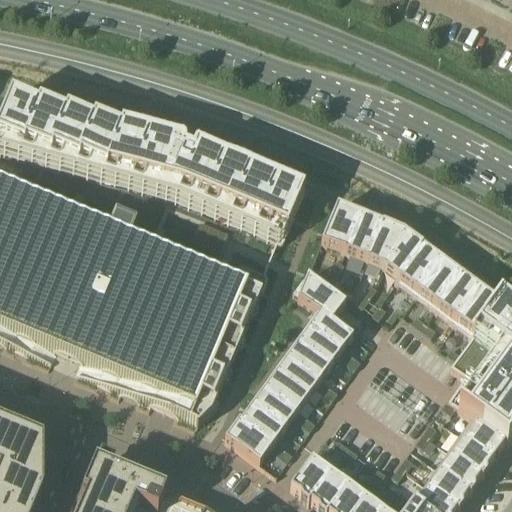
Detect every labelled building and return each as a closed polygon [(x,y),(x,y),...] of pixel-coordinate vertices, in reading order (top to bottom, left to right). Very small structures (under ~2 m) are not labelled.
[(10,102),(0,126),(0,144),(22,154),(24,151),(50,161),(52,158),(78,169),(79,166),(105,177),(107,174),(181,194),(286,239),(303,198),(196,154),(195,154),(194,154),(194,155),(193,155),(193,156),(192,156),(192,157),(191,157),(191,158),(191,159),(191,160),(184,157),(184,156),(184,155),(184,154),(184,153),(184,152),(183,151),(183,150),(182,150),(182,149),(181,149),(180,149),(120,132),(119,136),(93,125),(92,128),(66,117),(64,120),(38,109),(37,113),(10,102)] [(0,189),(5,191),(12,175),(0,170),(0,189)] [(0,350),(49,371),(55,355),(80,366),(74,381),(161,418),(176,425),(182,409),(194,414),(204,390),(217,358),(231,325),(245,291),(233,287),(234,286),(130,243),(135,230),(114,222),(109,234),(5,191),(0,189),(0,350)] [(336,212),(320,249),(344,259),(359,221),(336,212)] [(359,221),(344,259),(367,269),(383,230),(359,221)] [(199,228),(193,242),(221,254),(227,239),(199,228)] [(383,230),(367,269),(383,275),(403,239),(383,230)] [(403,239),(383,275),(396,285),(397,286),(421,253),(403,239)] [(396,285),(393,289),(414,304),(441,267),(422,253),(421,253),(397,286),(396,285)] [(337,266),(330,276),(336,281),(343,271),(337,266)] [(441,267),(414,304),(433,318),(460,281),(441,267)] [(234,286),(233,287),(245,291),(261,298),(263,293),(264,292),(265,291),(265,290),(266,289),(266,288),(266,287),(266,286),(265,285),(265,284),(265,283),(264,282),(264,281),(263,281),(263,280),(262,280),(240,271),(234,286)] [(330,276),(323,286),(329,290),(336,281),(330,276)] [(460,281),(433,318),(452,332),(479,295),(460,281)] [(307,282),(292,303),(297,306),(318,322),(318,320),(331,329),(332,328),(345,310),(307,282)] [(369,290),(362,300),(369,305),(376,295),(369,290)] [(245,291),(231,325),(246,332),(260,299),(261,299),(261,298),(245,291)] [(479,295),(452,332),(471,346),(499,309),(479,295)] [(362,300),(355,310),(362,314),(369,305),(362,300)] [(465,386),(448,410),(470,426),(504,451),(506,452),(511,443),(511,318),(499,309),(471,346),(450,375),(465,386)] [(378,312),(371,321),(378,326),(385,316),(378,312)] [(318,322),(307,336),(340,360),(343,356),(352,343),(332,328),(331,329),(318,320),(318,322)] [(415,323),(411,329),(420,336),(425,330),(415,323)] [(231,325),(217,358),(233,364),(246,332),(231,325)] [(353,329),(346,339),(352,343),(359,334),(353,329)] [(425,330),(420,336),(430,343),(435,337),(425,330)] [(307,336),(296,352),(329,376),(338,364),(340,360),(307,336)] [(296,352),(284,367),(317,391),(329,376),(296,352)] [(450,355),(445,361),(455,368),(460,362),(450,355)] [(340,360),(338,364),(346,370),(351,362),(343,356),(340,360)] [(217,358),(204,390),(219,396),(233,364),(217,358)] [(351,362),(346,370),(354,376),(359,368),(351,362)] [(284,367),(273,383),(306,407),(317,391),(284,367)] [(273,383),(261,398),(295,423),(306,407),(273,383)] [(321,387),(315,395),(323,401),(329,393),(321,387)] [(204,390),(194,414),(209,420),(210,420),(219,396),(204,390)] [(329,393),(323,401),(331,407),(337,399),(329,393)] [(261,398),(250,414),(283,438),(295,423),(261,398)] [(445,408),(440,414),(450,421),(455,415),(445,408)] [(182,409),(176,425),(187,429),(196,433),(209,420),(194,414),(182,409)] [(240,428),(239,430),(272,454),(283,438),(250,414),(240,428)] [(305,423),(299,431),(309,438),(314,430),(305,423)] [(470,426),(458,442),(492,467),(504,451),(470,426)] [(238,427),(224,446),(259,472),(272,454),(239,430),(240,428),(238,427)] [(429,430),(422,440),(428,445),(435,435),(429,430)] [(0,511),(38,511),(42,503),(42,451),(0,433),(0,511)] [(422,440),(415,450),(421,454),(428,445),(422,440)] [(458,442),(446,459),(450,462),(480,483),(479,484),(481,485),(486,480),(486,475),(492,467),(458,442)] [(338,446),(333,453),(343,460),(347,454),(338,446)] [(347,454),(343,460),(352,467),(357,461),(347,454)] [(287,457),(281,465),(286,469),(292,461),(287,457)] [(314,460),(290,494),(300,502),(301,506),(306,509),(332,473),(314,460)] [(450,462),(438,478),(468,500),(467,500),(470,502),(474,496),(474,492),(479,484),(480,483),(450,462)] [(405,463),(398,473),(404,478),(411,468),(405,463)] [(78,511),(189,511),(95,473),(78,511)] [(332,473),(306,509),(308,511),(309,509),(313,511),(330,511),(349,486),(332,473)] [(398,473),(391,483),(397,487),(404,478),(398,473)] [(377,475),(371,483),(379,489),(385,481),(377,475)] [(438,478),(426,494),(450,511),(461,511),(462,508),(467,500),(468,500),(438,478)] [(349,486),(330,511),(356,511),(366,499),(349,486)] [(415,509),(414,511),(415,511),(450,511),(426,494),(415,509)] [(383,495),(378,501),(388,508),(392,502),(383,495)] [(366,499),(356,511),(376,511),(366,504),(368,500),(366,499)] [(403,502),(398,508),(403,511),(410,511),(413,509),(403,502)]
